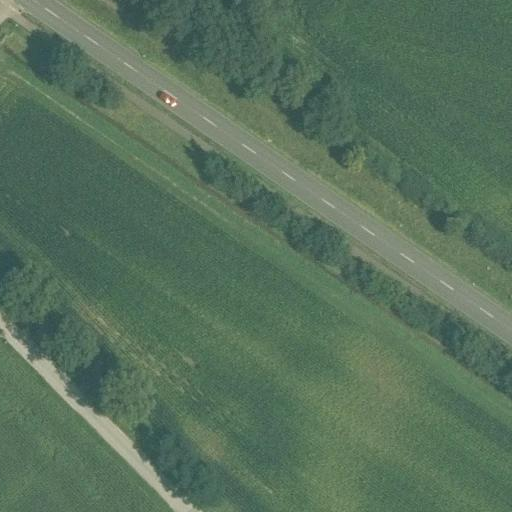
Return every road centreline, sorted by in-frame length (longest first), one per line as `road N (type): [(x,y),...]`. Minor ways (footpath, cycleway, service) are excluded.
road 1 (tertiary): [(511,333),(30,0)]
road 2 (unclassified): [(0,322),(185,511)]
